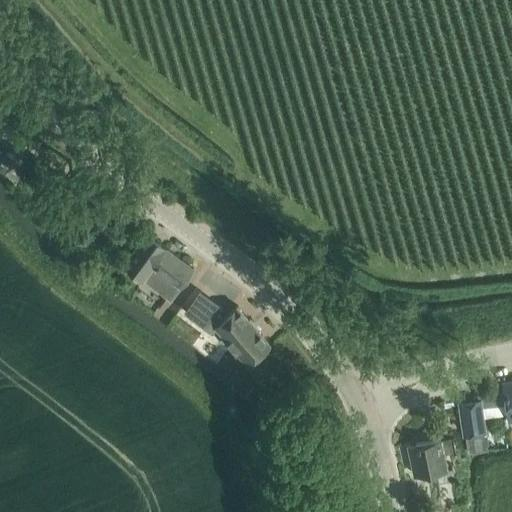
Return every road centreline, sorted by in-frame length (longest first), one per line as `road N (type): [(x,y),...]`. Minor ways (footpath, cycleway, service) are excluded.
road 1 (secondary): [(362,408),(294,313),(57,128),(0,62)]
road 2 (tertiary): [(362,408),(511,353)]
